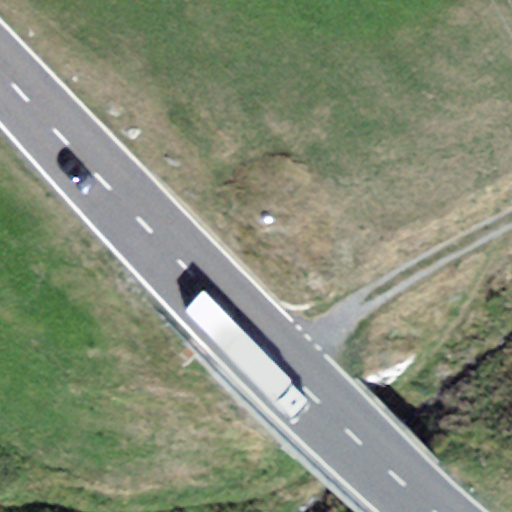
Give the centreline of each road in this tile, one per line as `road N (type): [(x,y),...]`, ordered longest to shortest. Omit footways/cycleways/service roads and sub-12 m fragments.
road 1 (primary): [(431,511),(276,369),(0,70)]
road 2 (track): [(511,216),(352,306),(276,369)]
